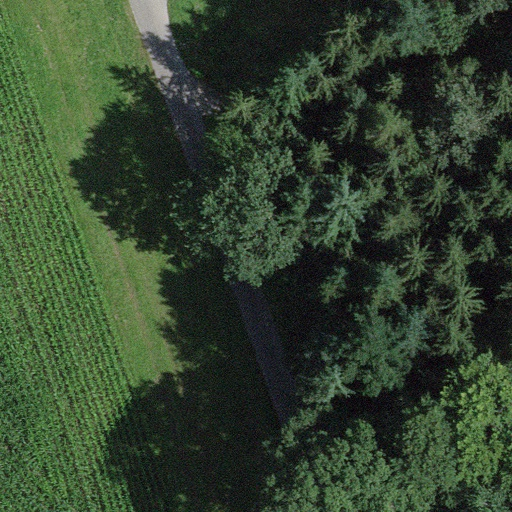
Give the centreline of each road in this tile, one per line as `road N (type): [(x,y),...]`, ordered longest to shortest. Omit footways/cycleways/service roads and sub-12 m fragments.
road 1 (track): [(314,511),(179,106)]
road 2 (track): [(179,106),(511,354)]
